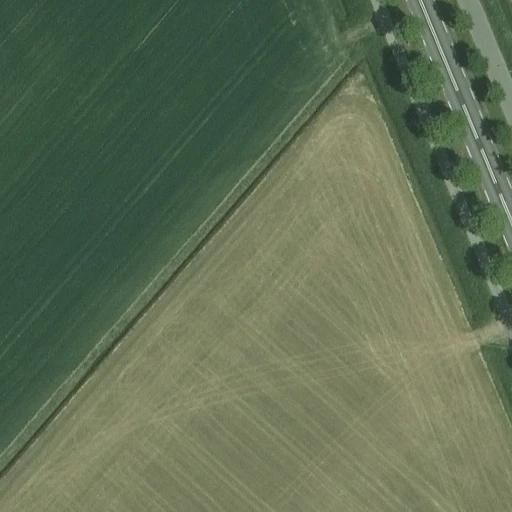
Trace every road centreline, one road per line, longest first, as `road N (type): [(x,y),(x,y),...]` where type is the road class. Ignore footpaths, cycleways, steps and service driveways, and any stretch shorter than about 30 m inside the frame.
road 1 (unclassified): [(511,327),(377,0)]
road 2 (primary): [(511,223),(420,0)]
